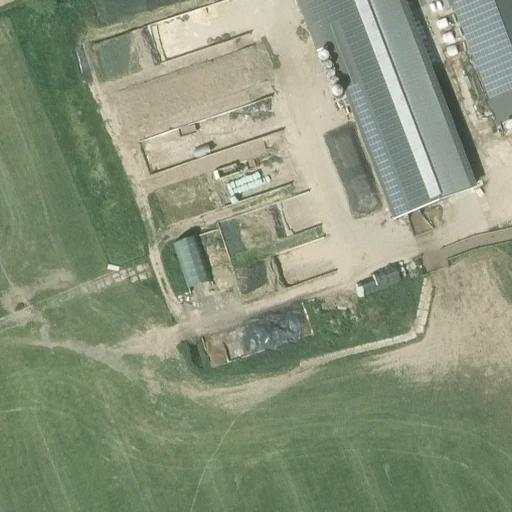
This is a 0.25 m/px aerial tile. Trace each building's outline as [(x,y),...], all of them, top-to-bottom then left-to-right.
[(297,0),(329,85),(338,81),(392,220),(476,189),(403,0),(297,0)] [(511,118),(511,5),(510,0),(449,0),(475,67),(497,125),(511,118)] [(186,150),(176,126),(144,139),(158,172),(180,163),(177,154),(186,150)] [(293,216),(313,213),(315,224),(331,222),(327,192),(290,197),(293,216)] [(199,237),(174,244),(187,291),(212,284),(199,237)]
